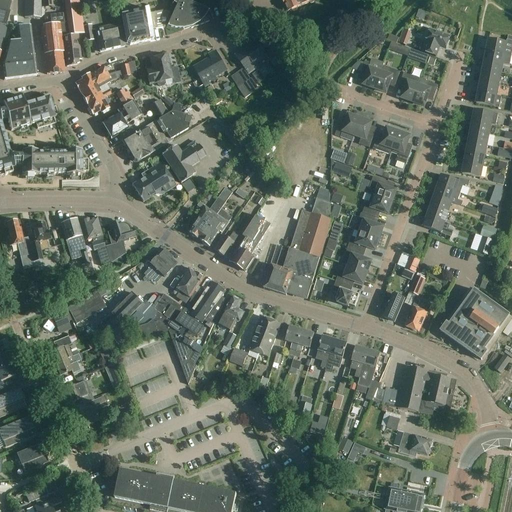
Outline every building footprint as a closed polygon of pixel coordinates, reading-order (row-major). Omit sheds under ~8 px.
[(9,12),(12,1),(4,0),(0,0),(0,23),(6,25),(10,12),(9,12)] [(40,19),(41,0),(25,0),(25,18),(40,19)] [(83,34),(82,27),(79,0),(64,0),(69,36),(63,37),(66,67),(75,67),(78,65),(78,61),(80,60),(79,43),(77,35),(83,34)] [(81,0),(83,12),(93,10),(90,0),(81,0)] [(191,29),(209,22),(203,17),(207,10),(186,1),(185,0),(173,0),(173,2),(177,4),(167,26),(170,27),(178,29),(183,28),(183,27),(189,24),(191,29)] [(313,5),(313,2),(316,0),(315,0),(282,0),(287,12),(290,11),(292,14),(297,12),(297,8),(306,4),(309,7),(313,5)] [(164,28),(170,13),(164,11),(145,15),(144,11),(121,16),(126,44),(129,46),(150,41),(148,30),(163,28),(164,28)] [(66,23),(53,25),(42,26),(41,34),(47,75),(64,73),(61,53),(63,53),(61,37),(66,36),(65,24),(66,24),(66,23)] [(99,52),(124,47),(119,24),(94,30),(99,52)] [(82,27),(84,34),(85,42),(93,41),(91,25),(82,27)] [(4,81),(36,77),(30,26),(17,27),(18,41),(8,42),(2,65),(4,81)] [(444,50),(448,37),(428,30),(421,51),(435,57),(438,48),(444,50)] [(390,35),(387,41),(397,45),(398,42),(399,39),(390,35)] [(399,39),(398,42),(405,45),(407,39),(400,36),(399,39)] [(248,74),(258,67),(255,64),(266,56),(253,38),(245,45),(247,49),(236,57),(248,74)] [(487,40),(485,50),(511,56),(511,51),(511,40),(506,40),(505,43),(487,40)] [(391,43),(389,50),(395,53),(398,45),(391,43)] [(409,50),(407,57),(412,59),(415,52),(409,50)] [(485,50),(483,61),(501,65),(509,66),(511,56),(485,50)] [(205,88),(217,81),(214,77),(226,70),(215,52),(206,57),(208,61),(194,69),(205,88)] [(170,69),(167,56),(150,60),(151,61),(144,62),(146,70),(145,70),(149,85),(157,83),(158,86),(161,87),(164,86),(165,83),(165,81),(172,79),(173,84),(179,83),(176,68),(170,69)] [(433,64),(440,66),(442,60),(435,58),(433,64)] [(390,59),(388,67),(399,70),(401,61),(390,59)] [(481,72),(499,75),(501,65),(483,61),(481,72)] [(361,86),(374,90),(380,73),(367,68),(369,64),(363,62),(363,64),(360,73),(357,80),(362,82),(361,86)] [(123,78),(131,76),(128,65),(121,67),(123,78)] [(382,67),(380,73),(374,90),(385,94),(388,86),(393,88),(398,73),(382,67)] [(420,67),(417,75),(424,77),(427,69),(420,67)] [(102,80),(108,76),(103,68),(89,76),(89,74),(81,79),(82,81),(75,85),(80,95),(87,90),(85,86),(101,78),(102,80)] [(266,79),(259,70),(253,75),(260,84),(266,79)] [(479,82),(497,86),(499,75),(481,72),(479,82)] [(412,103),(419,86),(421,80),(402,74),(397,89),(402,91),(399,99),(412,103)] [(102,96),(100,94),(98,89),(111,81),(108,76),(102,80),(101,78),(85,86),(87,90),(80,95),(86,105),(102,96)] [(251,79),(244,84),(252,94),(258,90),(251,79)] [(419,86),(412,103),(423,107),(426,99),(431,101),(436,86),(426,82),(421,80),(419,86)] [(477,93),(495,96),(497,86),(479,82),(477,93)] [(252,94),(244,84),(238,88),(245,99),(252,94)] [(145,87),(135,93),(138,99),(149,94),(145,87)] [(92,116),(100,112),(100,113),(108,109),(103,99),(111,95),(108,90),(100,94),(102,96),(86,105),(92,116)] [(128,92),(125,94),(123,90),(116,94),(118,98),(119,100),(123,107),(132,101),(133,101),(128,92)] [(217,106),(222,103),(216,93),(210,96),(217,106)] [(495,96),(477,93),(475,103),(499,108),(501,97),(495,96)] [(8,120),(7,120),(11,132),(12,132),(11,131),(30,126),(31,126),(31,125),(36,124),(37,130),(55,124),(54,119),(55,118),(55,117),(57,116),(55,108),(53,109),(49,97),(24,104),(22,97),(3,102),(5,109),(5,112),(8,111),(10,117),(7,118),(8,120)] [(132,101),(123,107),(117,111),(119,114),(102,125),(111,139),(127,129),(125,125),(141,115),(134,105),(132,101)] [(156,120),(167,114),(160,101),(148,108),(156,120)] [(173,104),(171,112),(180,115),(182,106),(173,104)] [(0,151),(8,149),(1,123),(1,122),(7,120),(8,120),(7,118),(10,117),(8,111),(5,112),(5,109),(0,110),(0,151)] [(471,121),(489,125),(490,125),(494,126),(497,115),(473,110),(471,121)] [(189,124),(184,123),(186,116),(180,115),(171,112),(158,120),(159,122),(156,123),(155,122),(121,142),(132,162),(137,163),(173,142),(171,139),(187,130),(189,124)] [(339,121),(334,136),(339,138),(352,143),(354,137),(360,119),(347,115),(345,123),(339,121)] [(360,119),(354,137),(360,139),(358,145),(368,148),(373,135),(368,133),(371,123),(360,119)] [(469,132),(487,135),(489,125),(471,121),(469,132)] [(391,154),(398,133),(385,128),(383,136),(377,134),(372,150),(389,156),(390,153),(391,154)] [(467,142),(485,146),(487,135),(469,132),(467,142)] [(398,133),(391,154),(397,156),(395,161),(405,165),(412,146),(406,144),(409,137),(398,133)] [(197,146),(194,142),(179,152),(176,146),(161,156),(180,185),(194,175),(190,168),(199,162),(198,161),(205,156),(198,146),(197,146)] [(465,153),(483,157),(485,146),(467,142),(465,153)] [(10,153),(8,149),(0,151),(0,173),(3,172),(4,176),(12,174),(11,170),(15,169),(14,168),(21,168),(21,169),(21,176),(38,176),(38,175),(42,175),(42,153),(38,153),(38,152),(22,152),(22,153),(21,153),(21,155),(11,155),(10,153)] [(334,149),(330,159),(335,161),(339,151),(334,149)] [(503,149),(501,158),(511,160),(511,156),(511,151),(504,150),(503,149)] [(42,153),(42,175),(65,176),(82,176),(82,174),(87,174),(87,162),(82,162),(82,152),(65,152),(65,153),(42,153)] [(463,164),(481,167),(483,157),(465,153),(463,164)] [(257,172),(261,167),(251,156),(246,161),(257,172)] [(143,203),(155,195),(161,195),(175,187),(160,163),(162,163),(158,158),(149,163),(153,168),(141,176),(143,178),(131,186),(143,203)] [(346,158),(344,164),(351,166),(353,160),(346,158)] [(500,161),(498,170),(505,172),(507,163),(500,161)] [(336,163),(332,173),(343,177),(347,168),(336,163)] [(479,178),(481,167),(463,164),(461,174),(479,178)] [(377,168),(375,174),(382,177),(384,171),(377,168)] [(327,186),(330,174),(324,172),(321,184),(327,186)] [(441,176),(437,186),(459,194),(462,186),(467,188),(469,181),(459,179),(458,182),(441,176)] [(371,184),(367,194),(371,196),(375,197),(392,203),(396,191),(392,190),(385,188),(387,182),(373,177),(371,183),(371,184)] [(196,182),(189,186),(192,191),(199,187),(196,182)] [(437,186),(433,196),(451,203),(462,206),(463,202),(457,200),(459,194),(437,186)] [(494,187),(492,193),(500,196),(502,188),(494,187)] [(225,204),(233,194),(226,189),(218,199),(225,204)] [(320,189),(316,201),(323,203),(329,205),(330,192),(320,189)] [(245,200),(247,195),(239,190),(236,194),(245,200)] [(334,194),(331,202),(340,206),(343,198),(334,194)] [(366,202),(362,214),(374,218),(377,211),(387,215),(392,203),(375,197),(371,196),(368,203),(366,202)] [(447,213),(451,203),(433,196),(430,207),(447,213)] [(217,215),(225,204),(218,199),(211,210),(206,207),(199,217),(200,218),(190,233),(197,238),(198,237),(201,239),(217,215)] [(323,203),(316,201),(316,202),(317,202),(315,207),(314,207),(314,209),(315,209),(313,214),(312,214),(312,215),(303,212),(290,250),(283,248),(277,268),(272,266),(264,289),(286,296),(287,294),(307,300),(331,221),(330,221),(330,205),(329,205),(323,203)] [(484,205),(481,213),(495,218),(497,210),(484,205)] [(444,223),(447,213),(430,207),(426,217),(444,223)] [(356,231),(360,232),(380,239),(384,227),(372,224),(374,218),(362,214),(356,231)] [(217,215),(201,239),(203,240),(202,241),(209,247),(220,232),(222,233),(229,223),(217,215)] [(257,216),(248,230),(247,231),(245,235),(244,237),(247,239),(231,263),(246,272),(255,258),(252,256),(271,225),(267,222),(257,216)] [(426,217),(423,227),(440,233),(451,237),(453,231),(446,229),(448,224),(444,223),(426,217)] [(486,217),(483,223),(491,225),(493,219),(486,217)] [(110,264),(105,247),(97,219),(89,221),(89,220),(88,220),(87,219),(83,220),(82,222),(81,222),(86,241),(92,239),(93,243),(91,244),(93,252),(97,251),(101,267),(110,264)] [(8,223),(6,224),(9,237),(8,238),(10,247),(17,245),(23,244),(24,251),(19,253),(20,258),(31,255),(29,244),(28,238),(23,239),(21,231),(18,229),(17,221),(15,222),(13,220),(11,220),(9,221),(8,223)] [(72,261),(81,258),(79,251),(84,250),(83,248),(85,247),(77,220),(61,224),(72,261)] [(34,243),(29,244),(31,255),(34,268),(35,267),(36,273),(44,271),(41,261),(42,261),(40,251),(48,249),(46,241),(50,240),(48,233),(46,232),(44,223),(42,224),(42,223),(39,222),(37,224),(37,225),(35,225),(36,227),(31,228),(34,243)] [(105,247),(110,264),(126,254),(124,248),(125,248),(123,243),(129,241),(128,239),(135,238),(134,232),(133,230),(131,230),(131,229),(130,226),(124,223),(121,223),(120,224),(119,223),(118,222),(111,224),(113,232),(108,233),(112,245),(105,247)] [(483,237),(494,241),(497,231),(483,226),(480,236),(483,237)] [(380,239),(360,232),(358,240),(352,238),(348,248),(363,252),(364,247),(376,251),(380,239)] [(236,247),(242,239),(234,233),(229,239),(224,236),(215,250),(224,257),(233,245),(236,247)] [(483,237),(478,252),(489,255),(494,241),(483,237)] [(348,248),(342,265),(348,267),(368,274),(372,261),(363,259),(361,258),(363,252),(348,248)] [(327,249),(324,257),(331,259),(333,252),(327,249)] [(173,259),(170,256),(170,254),(165,250),(162,254),(161,255),(159,258),(158,257),(151,265),(156,269),(149,277),(155,283),(162,275),(165,278),(178,264),(173,260),(173,259)] [(89,263),(86,252),(80,254),(83,265),(89,263)] [(404,269),(401,277),(411,281),(414,274),(419,262),(410,258),(406,270),(404,269)] [(83,265),(81,265),(85,278),(94,274),(90,263),(89,263),(83,265)] [(364,286),(368,274),(348,267),(345,273),(339,271),(336,281),(350,287),(352,281),(364,286)] [(198,275),(189,269),(174,292),(174,295),(185,303),(189,302),(204,279),(203,278),(203,276),(200,275),(198,275)] [(419,297),(426,280),(417,276),(410,293),(419,297)] [(438,276),(436,281),(442,284),(443,284),(445,279),(438,276)] [(350,287),(336,281),(332,292),(338,294),(335,301),(339,302),(338,304),(349,308),(349,306),(356,308),(360,296),(348,292),(350,287)] [(144,305),(132,318),(131,318),(122,327),(112,337),(118,347),(144,340),(143,338),(157,333),(158,335),(169,332),(188,385),(190,384),(196,370),(194,369),(213,325),(215,326),(222,310),(220,310),(225,301),(221,298),(225,292),(213,283),(199,303),(197,302),(197,301),(194,299),(188,310),(167,297),(164,295),(152,313),(144,305)] [(145,286),(138,290),(141,295),(148,291),(145,286)] [(485,351),(510,316),(475,291),(450,326),(447,324),(441,332),(482,361),(488,353),(485,351)] [(76,324),(107,308),(98,292),(80,302),(68,309),(76,324)] [(102,323),(100,325),(100,326),(111,336),(112,337),(122,327),(131,318),(132,318),(144,305),(132,293),(114,311),(111,315),(110,315),(105,320),(102,323)] [(385,310),(382,318),(394,322),(402,298),(390,295),(388,303),(387,303),(385,309),(385,310)] [(227,329),(232,331),(237,321),(240,322),(244,313),(237,310),(242,302),(233,297),(218,324),(219,324),(218,326),(219,330),(223,332),(226,331),(227,329)] [(419,333),(427,314),(420,311),(424,301),(417,298),(405,327),(419,333)] [(68,324),(63,313),(52,317),(57,328),(68,324)] [(264,344),(273,322),(262,318),(249,351),(259,355),(263,344),(264,344)] [(263,344),(259,355),(269,358),(281,325),(273,322),(264,344),(263,344)] [(60,327),(63,334),(71,330),(68,324),(60,327)] [(295,357),(302,331),(290,327),(285,342),(291,344),(288,355),(295,357)] [(302,331),(295,357),(300,358),(303,347),(310,349),(314,335),(302,331)] [(231,349),(238,337),(230,333),(224,346),(231,349)] [(321,368),(327,369),(335,341),(323,337),(316,360),(323,362),(321,368)] [(71,353),(68,346),(70,345),(68,338),(53,344),(55,351),(50,353),(55,364),(78,355),(76,351),(71,353)] [(335,341),(327,369),(326,372),(332,374),(334,368),(340,369),(347,344),(335,341)] [(352,362),(349,369),(356,371),(354,378),(359,379),(360,379),(368,351),(356,347),(352,362)] [(243,367),(247,356),(234,351),(230,362),(243,367)] [(359,380),(358,386),(370,389),(366,400),(372,402),(374,398),(377,389),(379,384),(372,381),(376,369),(380,354),(368,351),(360,379),(359,380)] [(0,368),(10,365),(5,353),(0,355),(0,368)] [(280,365),(283,354),(277,353),(274,364),(280,365)] [(66,360),(55,364),(60,376),(72,371),(73,374),(80,371),(77,363),(81,362),(80,359),(78,355),(66,360)] [(501,375),(511,361),(504,356),(494,370),(501,375)] [(294,360),(291,368),(300,371),(302,363),(294,360)] [(10,365),(0,368),(0,382),(3,381),(15,376),(10,365)] [(377,389),(374,398),(386,404),(386,405),(389,406),(398,408),(397,409),(432,416),(435,405),(444,407),(449,381),(440,379),(440,375),(410,368),(407,379),(405,379),(402,395),(378,390),(377,389)] [(264,396),(269,380),(262,378),(257,393),(264,396)] [(84,382),(65,390),(71,404),(90,396),(84,382)] [(21,395),(19,391),(0,398),(0,418),(26,407),(24,403),(26,403),(22,394),(21,395)] [(280,407),(294,411),(297,399),(283,395),(280,407)] [(340,411),(344,398),(337,395),(333,409),(340,411)] [(81,429),(98,422),(96,416),(108,411),(103,397),(89,403),(91,409),(76,415),(81,429)] [(304,428),(308,415),(298,412),(294,425),(304,428)] [(397,432),(401,417),(391,414),(387,429),(397,432)] [(32,422),(31,418),(0,431),(0,434),(6,448),(37,435),(36,431),(37,430),(34,422),(32,422)] [(324,435),(327,426),(313,422),(310,431),(324,435)] [(427,457),(429,449),(431,448),(433,445),(431,443),(431,441),(404,433),(400,446),(411,449),(410,452),(427,457)] [(348,455),(353,443),(343,439),(338,450),(348,455)] [(44,450),(42,446),(18,455),(24,472),(49,462),(47,458),(48,457),(45,449),(44,450)] [(397,456),(399,450),(390,447),(388,453),(397,456)] [(351,450),(347,459),(353,461),(357,453),(351,450)] [(398,467),(385,462),(376,459),(371,457),(367,470),(367,471),(376,474),(375,476),(385,479),(386,477),(392,479),(393,480),(398,467)] [(178,511),(232,511),(236,495),(120,471),(115,499),(150,506),(150,511),(154,511),(167,511),(168,510),(178,511)] [(46,502),(44,498),(48,496),(45,488),(26,496),(29,504),(35,501),(37,506),(34,507),(36,511),(53,511),(52,508),(61,504),(58,497),(46,502)] [(394,511),(419,511),(423,496),(390,489),(385,510),(394,511)] [(303,511),(319,511),(320,506),(305,503),(303,511)]
